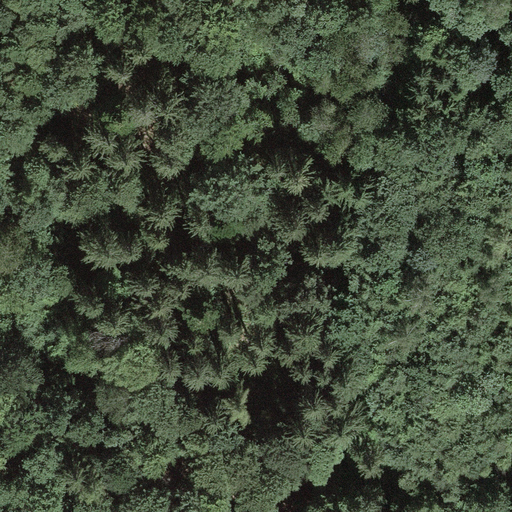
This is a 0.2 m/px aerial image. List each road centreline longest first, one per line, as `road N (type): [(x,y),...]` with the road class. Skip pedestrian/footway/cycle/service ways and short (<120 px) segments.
road 1 (track): [(413,511),(355,320),(371,118)]
road 2 (track): [(371,118),(425,0)]
